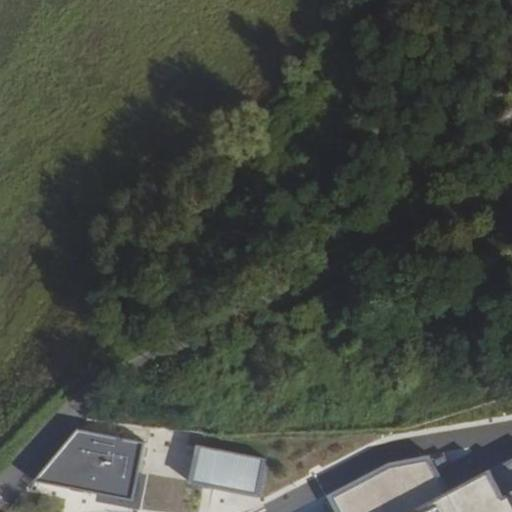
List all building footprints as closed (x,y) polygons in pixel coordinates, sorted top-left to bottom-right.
[(321,181),(339,216),(394,188),(376,152),(321,181)] [(478,215),(484,229),(492,225),(485,211),(478,215)] [(466,254),(480,282),(498,272),(505,286),(511,282),(511,229),(482,245),(480,241),(473,244),(475,250),(466,254)] [(379,301),(394,332),(451,303),(435,272),(379,301)] [(397,405),(407,425),(430,413),(420,394),(397,405)] [(145,440),(82,429),(39,481),(132,499),(145,440)] [(265,459),(196,445),(188,481),(258,497),(265,459)] [(511,511),(511,489),(497,497),(481,471),(447,492),(425,457),(388,464),(323,496),(329,511),(511,511)]
